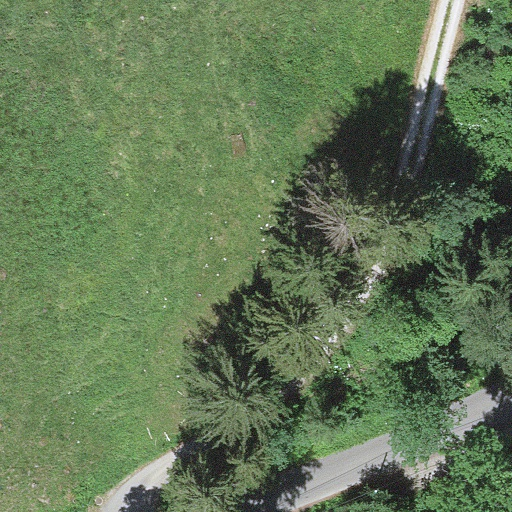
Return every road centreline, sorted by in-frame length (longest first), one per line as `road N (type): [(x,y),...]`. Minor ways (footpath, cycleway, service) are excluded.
road 1 (track): [(128,511),(167,469),(272,390),(315,343),(369,259),(408,183),(451,0)]
road 2 (unclassified): [(247,511),(511,396)]
